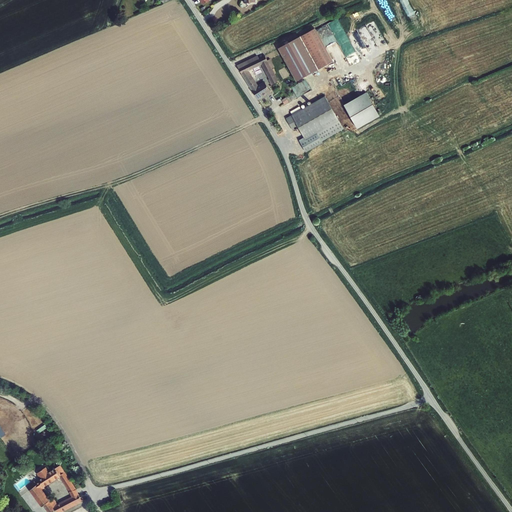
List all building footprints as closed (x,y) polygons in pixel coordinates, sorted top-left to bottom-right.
[(315,29),(279,49),(297,82),(334,62),(315,29)] [(252,90),(258,86),(249,71),(262,65),(269,79),(269,80),(272,86),(279,81),(272,68),(268,61),(265,55),(259,58),(258,55),(237,66),(252,91),(252,90)] [(293,87),(298,97),(310,90),(305,80),(293,87)] [(258,86),(252,90),(259,100),(264,97),(264,96),(266,94),(267,95),(268,97),(272,94),(265,82),(258,86)] [(344,105),(357,129),(380,117),(366,93),(344,105)] [(306,153),(323,143),(322,142),(344,129),(325,96),(286,119),(293,131),(298,128),(304,138),(299,140),(306,153)] [(46,424),(38,429),(39,432),(48,427),(46,424)] [(38,481),(30,486),(37,496),(40,501),(39,502),(42,508),(47,505),(51,511),(53,511),(57,510),(58,511),(59,511),(83,498),(78,488),(66,471),(62,474),(58,467),(51,472),(47,466),(45,468),(43,466),(39,469),(40,471),(39,472),(43,478),(41,479),(42,482),(40,483),(38,481)]
